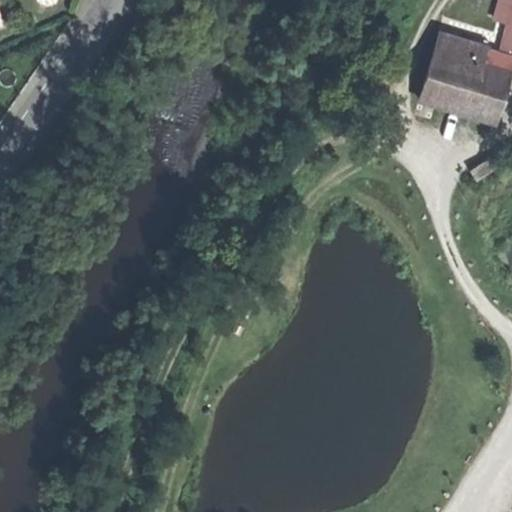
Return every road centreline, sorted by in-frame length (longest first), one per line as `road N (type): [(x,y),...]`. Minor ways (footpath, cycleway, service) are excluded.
road 1 (track): [(444,176),(367,132),(321,134),(298,152),(198,293),(143,405),(113,511)]
road 2 (tertiary): [(0,160),(108,0)]
